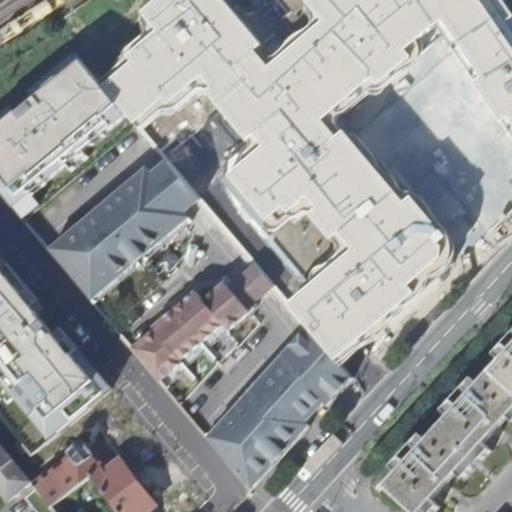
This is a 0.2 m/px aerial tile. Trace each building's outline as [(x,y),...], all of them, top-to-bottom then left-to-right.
[(40,189),(128,115),(78,55),(33,93),(39,100),(20,116),(15,109),(0,121),(0,191),(24,221),(38,210),(25,194),(36,185),(40,189)] [(185,216),(202,202),(197,196),(196,195),(188,185),(172,167),(156,180),(185,216)] [(151,175),(53,256),(95,306),(193,225),(185,216),(156,180),(151,175)] [(41,413),(59,435),(106,397),(74,359),(81,353),(63,331),(56,337),(34,310),(41,304),(0,254),(0,380),(32,420),(41,413)] [(259,269),(230,292),(250,316),(279,293),(259,269)] [(206,308),(226,332),(230,338),(252,319),(250,316),(230,292),(228,290),(206,308)] [(177,317),(205,350),(226,332),(206,308),(199,299),(177,317)] [(63,331),(41,304),(34,310),(56,337),(63,331)] [(157,337),(183,368),(205,350),(177,317),(156,335),(157,337)] [(207,442),(250,494),(258,485),(256,483),(278,459),(300,434),(302,436),(310,428),(307,425),(325,405),(328,408),(353,381),(319,341),(310,330),(290,352),(207,442)] [(185,370),(183,368),(157,337),(135,355),(163,388),(185,370)] [(401,476),(389,489),(414,511),(437,511),(442,507),(434,499),(439,493),(456,474),(466,482),(495,452),(486,443),(490,439),(509,419),(511,421),(511,350),(506,344),(496,355),(505,363),(484,386),(475,378),(464,389),(473,397),(463,408),(454,400),(443,411),(453,419),(431,442),(422,434),(412,445),(421,453),(412,464),(403,456),(392,467),(401,476)] [(113,392),(81,353),(74,359),(106,397),(113,392)] [(90,479),(117,511),(158,511),(160,511),(123,467),(113,477),(85,443),(70,456),(90,479)] [(0,493),(8,503),(32,484),(19,468),(0,445),(0,493)] [(70,456),(33,486),(53,509),(90,479),(70,456)]
